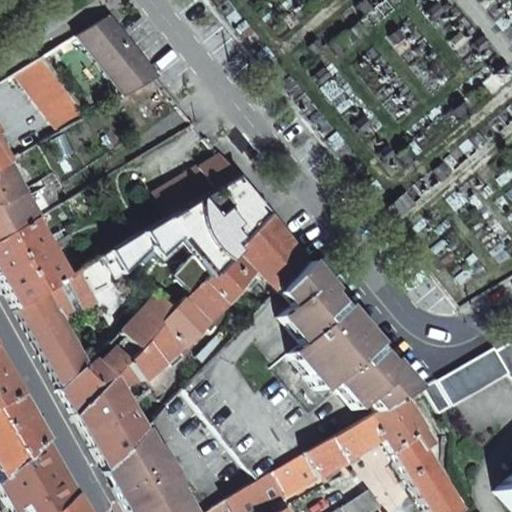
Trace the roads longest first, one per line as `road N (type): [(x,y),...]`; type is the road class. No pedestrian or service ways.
road 1 (residential): [(158,0),(438,334),(506,304),(511,309)]
road 2 (residential): [(103,511),(0,325)]
